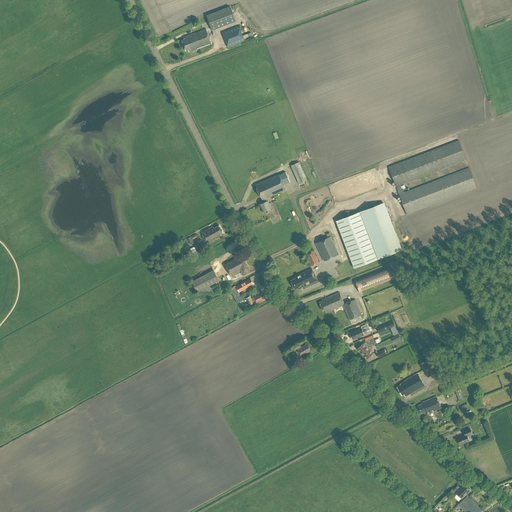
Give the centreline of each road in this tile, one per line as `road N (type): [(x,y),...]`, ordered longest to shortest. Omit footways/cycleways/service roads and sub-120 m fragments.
road 1 (tertiary): [(511,510),(271,282),(129,0)]
road 2 (track): [(381,169),(511,114)]
road 3 (track): [(306,237),(297,193),(381,164)]
